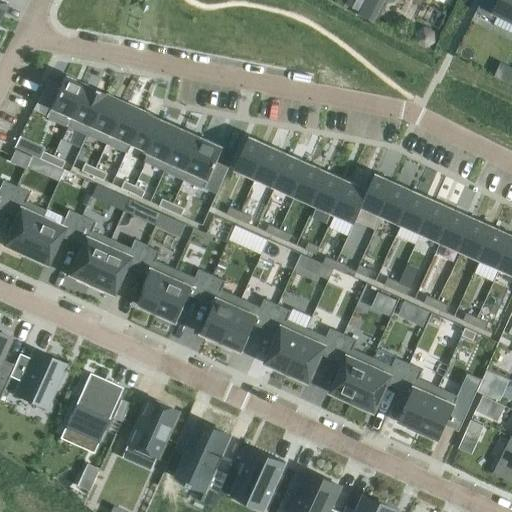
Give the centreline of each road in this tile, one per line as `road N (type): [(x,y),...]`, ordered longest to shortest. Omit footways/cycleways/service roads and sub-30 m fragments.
road 1 (residential): [(493,511),(0,290)]
road 2 (residential): [(511,163),(399,107),(58,44),(26,30)]
